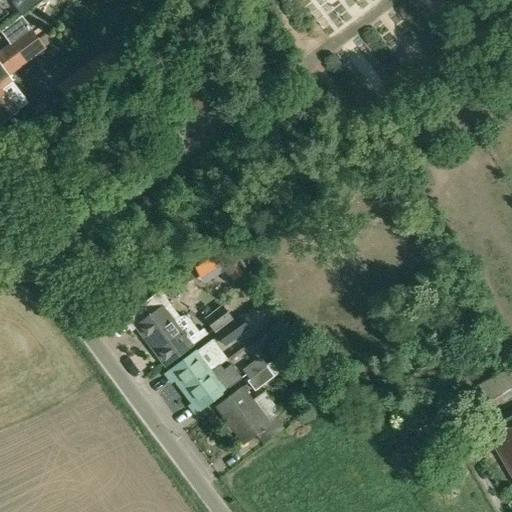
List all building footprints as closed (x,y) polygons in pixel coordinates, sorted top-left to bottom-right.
[(6,0),(11,12),(27,6),(24,0),(6,0)] [(0,53),(0,67),(37,40),(28,28),(8,43),(10,46),(0,53)] [(43,48),(37,40),(0,67),(0,124),(16,112),(0,90),(0,88),(10,81),(6,76),(43,48)] [(102,51),(55,85),(73,109),(119,76),(102,51)] [(175,96),(188,116),(205,105),(191,85),(175,96)] [(198,287),(193,295),(203,302),(208,294),(198,287)] [(138,308),(146,320),(136,327),(165,365),(207,334),(203,329),(199,332),(189,319),(182,318),(176,319),(175,320),(168,310),(172,307),(160,291),(138,308)] [(204,319),(214,333),(233,319),(221,305),(204,319)] [(216,335),(225,347),(249,330),(240,318),(216,335)] [(269,351),(275,359),(297,343),(281,320),(270,327),(278,337),(270,343),(269,351)] [(185,391),(211,370),(207,365),(222,353),(212,339),(170,371),(185,391)] [(253,356),(238,372),(245,379),(261,364),(253,356)] [(511,396),(511,367),(508,361),(476,379),(492,411),(507,404),(505,400),(511,396)] [(211,370),(185,391),(200,410),(242,378),(231,364),(224,370),(220,365),(212,371),(211,370)] [(248,381),(255,390),(274,376),(267,368),(248,381)] [(264,392),(252,401),(242,387),(216,406),(244,444),(257,434),(263,442),(282,428),(274,417),(280,412),(264,392)] [(412,405),(417,416),(372,439),(379,449),(415,430),(422,443),(437,436),(434,429),(445,423),(431,395),(412,405)] [(511,476),(511,410),(483,427),(511,476)]
